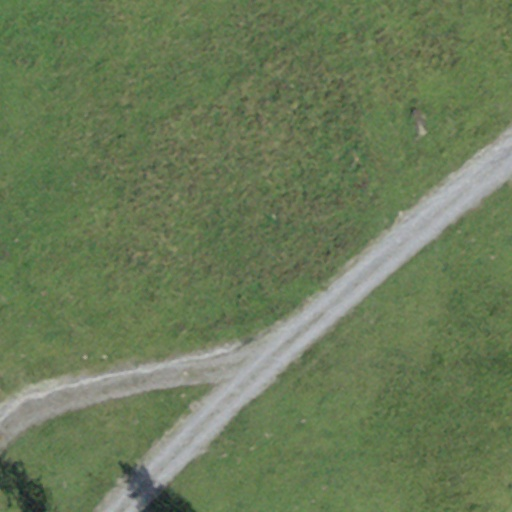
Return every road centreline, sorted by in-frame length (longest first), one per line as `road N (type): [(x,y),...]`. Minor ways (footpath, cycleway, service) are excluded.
road 1 (track): [(511,162),(263,361),(64,395),(0,439)]
road 2 (track): [(263,361),(117,511)]
